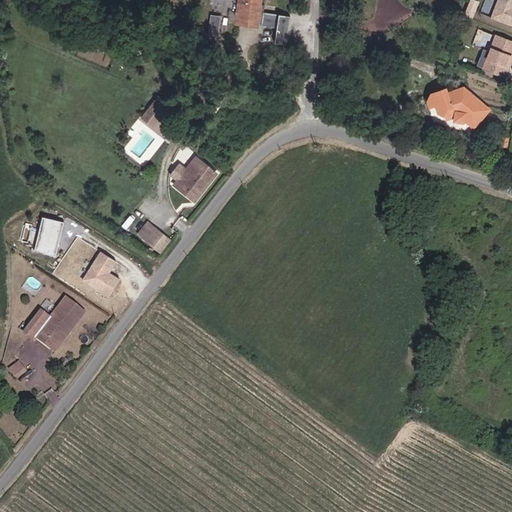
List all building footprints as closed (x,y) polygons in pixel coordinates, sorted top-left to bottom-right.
[(280,29),(290,31),(293,18),(266,13),(267,7),(262,6),(263,0),(241,0),(245,2),(242,24),(259,26),(259,24),(264,24),(264,27),(280,29)] [(511,0),(497,0),(491,16),(511,24),(511,0)] [(221,35),(222,15),(212,14),(211,34),(221,35)] [(288,45),(290,31),(280,29),(277,43),(288,45)] [(511,59),(511,41),(495,35),(480,73),(504,82),(511,59)] [(464,90),(448,94),(445,91),(431,95),(429,102),(431,109),(437,108),(440,115),(447,119),(449,123),(458,119),(458,124),(463,125),(465,122),(474,129),(488,112),(464,90)] [(162,113),(151,105),(145,113),(156,121),(162,113)] [(196,157),(188,168),(176,184),(196,199),(218,171),(200,158),(198,159),(196,157)] [(56,257),(63,223),(42,219),(35,253),(56,257)] [(164,234),(149,222),(140,233),(155,245),(164,234)] [(170,239),(164,234),(155,245),(161,249),(170,239)] [(101,251),(82,280),(109,298),(121,280),(109,272),(117,261),(101,251)] [(58,345),(71,328),(75,331),(88,314),(70,301),(54,322),(45,314),(28,336),(38,343),(40,340),(48,346),(52,340),(58,345)] [(58,354),(75,331),(71,328),(58,345),(52,340),(48,346),(58,354)] [(13,374),(23,365),(18,360),(8,368),(13,374)] [(28,371),(23,365),(13,374),(18,379),(28,371)]
